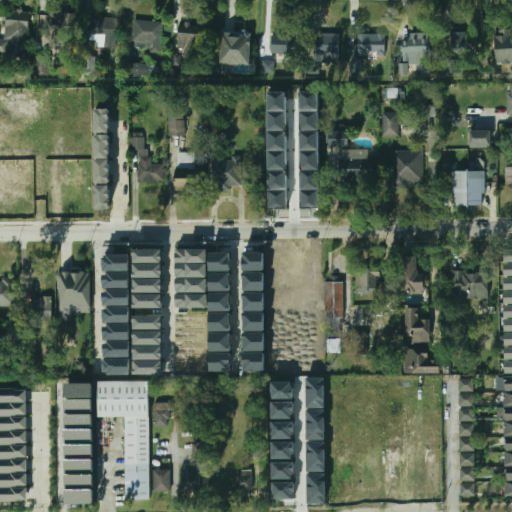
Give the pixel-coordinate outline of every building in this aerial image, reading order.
[(2,39),(0,39),(0,55),(28,56),(29,11),(3,10),(2,39)] [(71,48),(71,14),(49,14),(49,48),(71,48)] [(116,48),(116,18),(92,18),(92,48),(116,48)] [(161,51),(162,22),(133,21),(132,50),(161,51)] [(179,46),(203,46),(203,23),(179,23),(179,46)] [(452,50),(475,50),(474,27),(451,28),(452,50)] [(511,63),(511,29),(494,29),(494,63),(511,63)] [(338,63),(338,31),(314,31),(314,63),(338,63)] [(222,65),(252,65),(253,34),(222,33),(222,65)] [(270,33),(270,54),(296,54),(296,33),(270,33)] [(357,56),(387,56),(387,34),(357,34),(357,56)] [(431,69),(431,37),(403,37),(403,69),(431,69)] [(49,56),(35,56),(35,77),(49,77),(49,56)] [(446,73),(458,73),(457,58),(445,59),(446,73)] [(263,72),(274,72),(275,61),(263,61),(263,72)] [(124,75),(150,76),(150,64),(125,62),(124,75)] [(362,73),(362,62),(351,62),(351,73),(362,73)] [(33,111),(47,110),(47,91),(32,91),(33,111)] [(169,136),(187,136),(187,107),(169,107),(169,136)] [(95,109),(95,133),(110,133),(110,109),(95,109)] [(383,136),(398,136),(398,112),(383,112),(383,136)] [(491,147),(491,130),(469,130),(469,147),(491,147)] [(49,131),(50,171),(64,171),(64,173),(84,173),(84,145),(64,146),(63,131),(49,131)] [(301,131),(301,150),(320,150),(320,131),(301,131)] [(347,146),(347,131),(327,131),(327,146),(347,146)] [(96,209),(111,209),(110,134),(95,135),(96,209)] [(147,164),(148,138),(131,138),(130,150),(138,150),(137,182),(164,182),(164,165),(147,164)] [(0,150),(0,191),(5,191),(5,186),(33,186),(33,150),(0,150)] [(424,150),(393,150),(392,188),(407,188),(407,182),(423,182),(424,150)] [(299,208),(319,207),(317,151),(297,152),(299,208)] [(177,191),(205,191),(205,176),(194,176),(194,153),(177,153),(177,191)] [(230,192),(230,185),(241,185),(241,156),(211,156),(211,192),(230,192)] [(375,184),(375,156),(341,156),(341,184),(375,184)] [(454,170),(454,205),(484,205),(484,170),(454,170)] [(269,171),(269,210),(288,210),(287,171),(269,171)] [(176,278),(207,277),(207,248),(175,249),(176,278)] [(163,249),(133,249),(134,278),(164,277),(163,249)] [(210,291),(231,291),(230,252),(210,253),(210,291)] [(264,271),(265,252),(244,252),(244,271),(264,271)] [(131,339),(129,254),(103,255),(104,290),(103,290),(104,307),(104,340),(131,339)] [(419,256),(400,256),(400,291),(419,291),(419,256)] [(377,268),(355,268),(355,295),(377,295),(377,268)] [(486,299),(486,271),(453,271),(453,299),(486,299)] [(265,272),(244,272),(244,291),(265,291),(265,272)] [(61,319),(73,319),(73,312),(91,312),(91,273),(60,273),(61,319)] [(176,293),(207,292),(207,278),(176,279),(176,293)] [(0,307),(14,307),(14,279),(0,279),(0,307)] [(134,279),(134,292),(163,293),(163,279),(134,279)] [(343,282),(325,282),(325,328),(343,328),(343,282)] [(231,311),(231,293),(210,292),(210,311),(231,311)] [(163,308),(164,295),(134,294),(134,308),(163,308)] [(207,294),(176,294),(176,308),(207,308),(207,294)] [(245,352),(265,351),(264,294),(243,294),(244,313),(244,333),(245,352)] [(50,321),(50,297),(33,297),(33,321),(50,321)] [(405,343),(429,343),(429,326),(417,326),(417,309),(405,309),(405,343)] [(210,331),(231,332),(231,313),(210,313),(210,331)] [(210,372),(232,371),(231,332),(210,333),(210,372)] [(130,341),(104,342),(105,375),(131,375),(130,341)] [(405,373),(440,373),(440,360),(429,360),(429,348),(405,349),(405,373)] [(265,371),(265,353),(244,354),(244,372),(265,371)] [(511,376),(504,377),(504,413),(499,413),(499,418),(504,418),(504,437),(511,436),(511,376)] [(325,377),(306,378),(307,408),(326,408),(325,377)] [(459,392),(474,392),(474,379),(459,379),(459,392)] [(125,417),(125,500),(150,499),(150,381),(99,382),(100,417),(125,417)] [(272,381),(271,399),(293,399),(294,382),(272,381)] [(64,397),(64,383),(92,383),(92,397),(64,397)] [(0,402),(0,389),(25,389),(25,402),(0,402)] [(459,406),(474,407),(474,394),(459,394),(459,406)] [(65,412),(65,399),(92,398),(92,412),(65,412)] [(272,419),(294,419),(294,401),(272,402),(272,419)] [(0,416),(0,402),(25,402),(25,416),(0,416)] [(155,427),(170,426),(170,402),(154,403),(155,427)] [(460,421),(474,421),(474,408),(460,408),(460,421)] [(325,472),(326,409),(307,409),(307,472),(325,472)] [(65,428),(65,414),(92,414),(92,428),(65,428)] [(0,430),(0,416),(25,416),(25,430),(0,430)] [(272,439),(295,439),(294,421),(272,422),(272,439)] [(475,436),(475,424),(460,424),(460,436),(475,436)] [(65,443),(65,430),(93,429),(93,443),(65,443)] [(0,444),(0,431),(25,431),(25,444),(0,444)] [(474,451),(474,438),(460,438),(460,451),(474,451)] [(272,459),(294,459),(295,442),(273,442),(272,459)] [(194,460),(206,460),(205,443),(193,444),(194,460)] [(65,458),(65,445),(93,444),(93,458),(65,458)] [(0,458),(0,445),(25,445),(25,458),(0,458)] [(475,453),(460,453),(460,466),(475,466),(475,453)] [(0,472),(0,459),(25,459),(25,472),(0,472)] [(65,474),(65,460),(93,460),(93,473),(65,474)] [(272,462),(273,479),(295,479),(295,462),(272,462)] [(188,473),(188,468),(180,468),(181,490),(200,489),(200,472),(188,473)] [(475,468),(460,468),(461,481),(475,481),(475,468)] [(153,469),(153,492),(172,492),(172,469),(153,469)] [(236,472),(236,493),(253,492),(253,472),(236,472)] [(0,486),(0,473),(25,473),(25,486),(0,486)] [(326,473),(307,473),(308,504),(326,504),(326,473)] [(65,489),(65,475),(93,475),(93,488),(65,489)] [(273,499),(295,499),(295,482),(273,482),(273,499)] [(460,483),(461,496),(476,496),(475,483),(460,483)] [(0,501),(0,488),(25,488),(25,501),(0,501)] [(65,504),(65,490),(93,490),(93,503),(65,504)]
